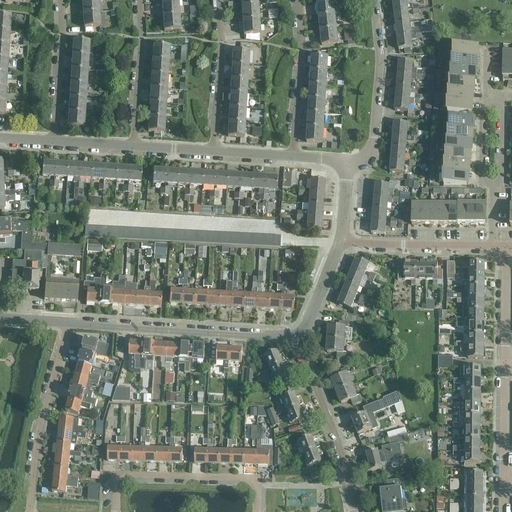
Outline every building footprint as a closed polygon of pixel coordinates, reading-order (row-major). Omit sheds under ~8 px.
[(81,0),(83,14),(99,12),(98,0),(81,0)] [(408,12),(413,11),(419,10),(418,6),(413,6),(412,5),(407,5),(406,0),(397,0),(393,1),(394,13),(408,12)] [(178,2),(162,3),(163,17),(179,16),(178,2)] [(317,3),(319,18),(335,16),(334,2),(317,3)] [(190,7),(191,24),(198,24),(197,6),(190,7)] [(241,7),(242,21),(259,20),(258,6),(241,7)] [(100,27),(99,12),(83,14),(84,28),(100,27)] [(396,25),(410,24),(408,12),(394,13),(396,25)] [(0,15),(0,30),(10,31),(11,17),(0,15)] [(179,16),(163,17),(164,32),(180,30),(179,16)] [(320,32),(337,31),(335,16),(319,18),(320,32)] [(243,36),(260,35),(259,20),(242,21),(243,36)] [(396,25),(397,37),(411,36),(410,24),(396,25)] [(355,29),(345,30),(346,40),(356,39),(355,29)] [(0,30),(0,44),(9,45),(10,31),(0,30)] [(337,31),(320,32),(322,46),(338,44),(337,31)] [(416,35),(411,36),(397,37),(399,50),(413,48),(412,41),(416,41),(416,40),(416,35)] [(73,41),(72,56),(89,57),(90,42),(73,41)] [(0,59),(8,60),(9,45),(0,44),(0,59)] [(153,46),(152,61),(169,62),(170,47),(153,46)] [(452,60),(478,60),(478,49),(453,48),(453,59),(452,59),(452,60)] [(511,86),(511,50),(503,50),(503,81),(509,81),(507,86),(507,87),(511,86)] [(232,66),(248,67),(249,52),(233,51),(232,66)] [(312,57),(311,71),(328,72),(328,58),(328,52),(318,52),(318,57),(312,57)] [(72,56),(71,70),(88,71),(89,57),(72,56)] [(0,73),(7,74),(8,60),(0,59),(0,73)] [(451,70),(476,70),(477,61),(478,61),(478,60),(452,60),(452,70),(451,70)] [(152,61),(151,75),(168,76),(169,62),(152,61)] [(413,63),(399,62),(398,74),(423,76),(433,77),(433,67),(428,67),(428,70),(423,70),(423,72),(417,71),(417,70),(412,69),(413,63)] [(247,81),(248,67),(232,66),(231,80),(247,81)] [(70,84),(87,85),(88,71),(71,70),(70,84)] [(450,81),(475,81),(475,72),(476,72),(476,70),(451,70),(451,81),(450,81)] [(311,71),(310,85),(327,86),(328,72),(311,71)] [(411,87),(411,81),(416,81),(417,80),(422,81),(423,76),(398,74),(397,86),(411,87)] [(151,75),(151,89),(167,90),(168,76),(151,75)] [(247,95),(247,81),(231,80),(230,94),(247,95)] [(475,82),(475,81),(450,81),(449,91),(448,91),(448,92),(474,92),(474,82),(475,82)] [(70,84),(69,98),(86,99),(87,85),(70,84)] [(309,100),(326,101),(327,86),(310,85),(309,100)] [(427,97),(426,96),(421,96),(415,95),(415,94),(410,94),(411,87),(397,86),(396,98),(420,101),(426,101),(427,97)] [(151,89),(150,103),(166,104),(167,90),(151,89)] [(447,102),(447,103),(473,103),(473,96),(473,93),(474,93),(474,92),(448,92),(448,96),(448,102),(447,102)] [(246,109),(247,95),(230,94),(229,108),(246,109)] [(86,99),(69,98),(68,113),(85,114),(86,99)] [(409,112),(409,106),(414,106),(414,105),(420,106),(420,101),(396,98),(395,111),(409,112)] [(326,101),(309,100),(308,114),(325,115),(326,101)] [(150,103),(149,118),(165,119),(166,104),(150,103)] [(473,103),(447,103),(447,113),(472,114),(472,103),(473,103)] [(229,108),(228,123),(245,124),(246,109),(229,108)] [(84,128),(85,114),(68,113),(68,127),(84,128)] [(308,128),(324,129),(325,115),(308,114),(308,128)] [(164,133),(165,119),(149,118),(148,132),(164,133)] [(449,130),(474,130),(474,119),(473,119),(450,119),(450,129),(449,129),(449,130)] [(244,138),(245,124),(228,123),(227,137),(244,138)] [(394,123),(393,136),(407,137),(407,136),(408,124),(394,123)] [(323,144),(324,129),(308,128),(307,143),(323,144)] [(474,131),(474,130),(449,130),(449,140),(447,140),(447,141),(472,141),(473,131),(474,131)] [(392,148),(406,149),(407,142),(414,143),(414,142),(417,142),(418,138),(412,137),(407,136),(407,137),(393,136),(392,148)] [(472,142),(472,141),(447,141),(447,151),(446,151),(471,152),(471,142),(472,142)] [(392,148),(391,160),(405,161),(405,162),(410,162),(416,162),(416,158),(410,157),(410,156),(405,155),(406,149),(392,148)] [(471,152),(446,151),(446,162),(445,162),(470,163),(470,152),(471,152)] [(404,174),(405,162),(405,161),(391,160),(390,173),(404,174)] [(470,163),(445,162),(445,172),(444,172),(444,173),(469,173),(469,163),(470,163)] [(42,176),(55,177),(56,163),(43,163),(42,176)] [(56,163),(55,177),(67,178),(68,164),(56,163)] [(67,178),(73,178),(73,183),(75,183),(74,189),(78,189),(78,184),(79,179),(80,165),(68,164),(67,178)] [(79,179),(91,180),(92,166),(80,165),(79,179)] [(91,180),(104,180),(105,167),(92,166),(91,180)] [(105,167),(104,180),(116,181),(117,167),(105,167)] [(117,167),(116,181),(128,182),(129,168),(117,167)] [(142,169),(129,168),(128,182),(141,183),(142,169)] [(152,183),(165,184),(166,170),(153,170),(152,183)] [(166,170),(165,184),(177,185),(178,171),(166,170)] [(178,171),(177,185),(190,186),(191,172),(178,171)] [(191,172),(190,186),(202,187),(203,173),(191,172)] [(203,173),(202,187),(214,187),(215,174),(203,173)] [(469,174),(469,173),(444,173),(444,184),(467,184),(467,185),(468,174),(469,174)] [(215,174),(214,187),(227,188),(227,174),(215,174)] [(227,174),(227,188),(239,189),(240,175),(227,174)] [(240,175),(239,189),(251,190),(252,176),(240,175)] [(252,176),(251,190),(259,190),(258,195),(259,195),(258,201),(263,201),(264,177),(252,176)] [(277,178),(264,177),(263,201),(267,202),(268,196),(269,191),(276,191),(277,178)] [(309,192),(323,194),(324,181),(310,180),(309,192)] [(375,197),(399,199),(399,195),(394,194),(389,193),(389,186),(376,184),(375,197)] [(0,185),(0,197),(4,197),(9,197),(15,197),(14,192),(9,193),(9,192),(4,192),(3,185),(0,185)] [(308,205),(322,206),(323,194),(309,192),(308,205)] [(101,207),(101,198),(91,197),(91,207),(101,207)] [(387,210),(388,204),(393,204),(393,203),(398,204),(399,199),(375,197),(373,209),(387,210)] [(422,225),(422,204),(413,204),(412,225),(422,225)] [(431,225),(431,204),(422,204),(422,225),(431,225)] [(440,225),(440,205),(431,204),(431,225),(440,225)] [(458,225),(458,204),(458,205),(449,205),(449,225),(458,225)] [(458,224),(467,224),(467,204),(458,204),(458,225),(458,224)] [(467,224),(476,224),(476,204),(467,204),(467,224)] [(476,224),(485,224),(485,204),(486,204),(476,204),(476,224)] [(297,216),(321,218),(322,206),(308,205),(308,212),(303,211),(303,212),(297,211),(297,216)] [(440,205),(440,225),(449,225),(449,205),(440,205)] [(386,223),(387,210),(373,209),(372,221),(386,223)] [(320,230),(321,218),(297,216),(296,221),(302,221),(302,222),(307,223),(307,229),(320,230)] [(0,244),(5,245),(6,238),(11,237),(11,233),(22,233),(20,252),(24,252),(42,253),(45,253),(45,244),(32,244),(33,224),(16,223),(16,220),(0,220),(0,244)] [(385,235),(386,223),(372,221),(371,234),(385,235)] [(85,238),(96,238),(97,227),(85,227),(85,238)] [(107,239),(107,228),(97,227),(96,238),(107,239)] [(107,239),(118,239),(118,228),(107,228),(107,239)] [(118,228),(118,239),(128,240),(129,229),(118,228)] [(128,240),(139,241),(140,229),(129,229),(128,240)] [(140,229),(139,241),(150,241),(151,230),(140,229)] [(150,241),(161,242),(161,230),(151,230),(150,241)] [(161,242),(172,242),(172,231),(161,230),(161,242)] [(182,243),(183,232),(172,231),(172,242),(182,243)] [(183,232),(182,243),(193,243),(194,232),(183,232)] [(194,232),(193,243),(204,244),(204,233),(194,232)] [(204,244),(215,244),(215,233),(204,233),(204,244)] [(215,233),(215,244),(225,245),(226,234),(215,233)] [(226,234),(225,245),(236,246),(237,234),(226,234)] [(236,246),(247,246),(248,235),(237,234),(236,246)] [(258,235),(248,235),(247,246),(258,247),(258,235)] [(269,236),(258,235),(258,247),(269,247),(269,236)] [(280,237),(269,236),(269,247),(280,248),(280,237)] [(102,253),(102,242),(87,241),(87,252),(102,253)] [(77,303),(79,283),(78,283),(79,281),(51,279),(50,276),(50,273),(50,270),(50,266),(51,262),(51,261),(51,259),(52,258),(80,259),(81,246),(48,244),(47,253),(47,257),(46,270),(45,281),(44,301),(77,303)] [(152,245),(144,244),(143,249),(148,249),(147,258),(151,258),(152,245)] [(185,246),(184,256),(194,256),(195,247),(185,246)] [(47,257),(47,253),(45,253),(42,253),(24,252),(23,262),(13,261),(11,289),(22,290),(22,291),(24,291),(38,292),(39,281),(41,281),(42,270),(46,270),(47,257)] [(356,259),(352,271),(364,276),(369,264),(356,259)] [(416,286),(416,263),(404,262),(404,268),(398,268),(398,281),(411,281),(411,286),(416,286)] [(420,281),(421,281),(426,281),(427,263),(416,263),(416,286),(420,286),(420,281)] [(437,286),(437,281),(442,281),(442,272),(438,272),(438,263),(427,263),(426,281),(433,281),(433,286),(437,286)] [(463,270),(463,276),(485,276),(485,264),(469,263),(469,270),(463,270)] [(347,282),(360,287),(364,276),(352,271),(347,282)] [(469,288),(485,288),(485,276),(463,276),(463,281),(469,281),(469,288)] [(111,305),(112,292),(112,286),(104,286),(105,277),(100,277),(100,280),(98,304),(111,305)] [(83,290),(84,290),(87,291),(86,304),(98,304),(100,280),(94,279),(94,283),(84,283),(83,290)] [(182,305),(194,306),(195,292),(187,292),(187,286),(187,280),(183,280),(183,286),(182,286),(182,291),(182,305)] [(119,292),(112,292),(111,305),(123,306),(124,292),(125,287),(124,287),(125,281),(120,281),(120,287),(119,287),(119,292)] [(232,283),(226,282),(226,294),(219,293),(219,307),(231,308),(232,294),(232,289),(232,283)] [(360,287),(347,282),(342,293),(355,298),(360,287)] [(148,308),(150,283),(145,283),(145,289),(143,288),(143,294),(136,293),(136,307),(148,308)] [(154,283),(150,283),(148,308),(161,308),(161,295),(154,294),(154,283)] [(231,308),(243,309),(244,295),(237,294),(238,289),(237,289),(237,283),(232,283),(232,289),(232,294),(231,308)] [(244,295),(243,309),(256,309),(257,285),(253,284),(252,290),(252,289),(251,295),(244,295)] [(269,296),(262,296),(262,290),(261,290),(262,285),(257,285),(256,309),(268,310),(269,296)] [(281,292),(281,297),(280,311),(293,312),(294,298),(287,297),(287,291),(286,291),(286,286),(282,286),(281,292)] [(469,288),(469,299),(485,300),(485,288),(469,288)] [(169,304),(182,305),(182,291),(170,291),(169,304)] [(123,306),(136,307),(136,293),(124,292),(123,306)] [(195,292),(194,306),(206,307),(207,293),(195,292)] [(207,293),(206,307),(219,307),(219,293),(207,293)] [(355,298),(342,293),(338,305),(351,310),(355,298)] [(269,296),(268,310),(280,311),(281,297),(269,296)] [(463,311),(484,312),(485,300),(469,299),(464,299),(457,299),(457,304),(463,304),(463,311)] [(457,323),(484,323),(484,312),(463,311),(463,319),(457,319),(457,323)] [(327,340),(345,341),(346,329),(348,329),(349,323),(339,322),(339,328),(328,327),(327,340)] [(457,328),(464,328),(469,330),(469,335),(484,335),(484,323),(457,323),(457,328)] [(484,348),(484,336),(484,335),(469,335),(468,347),(484,348)] [(82,352),(106,358),(112,360),(113,356),(96,351),(99,343),(85,339),(82,352)] [(337,359),(346,360),(346,354),(344,353),(345,341),(327,340),(327,353),(337,354),(337,359)] [(137,356),(136,362),(137,362),(137,370),(141,371),(141,368),(143,343),(130,342),(129,356),(137,356)] [(155,344),(143,343),(141,368),(141,371),(145,371),(146,362),(154,363),(154,357),(155,344)] [(167,345),(155,344),(154,357),(162,358),(161,369),(162,369),(161,373),(165,373),(166,370),(167,345)] [(180,345),(167,345),(166,370),(170,370),(171,364),(171,359),(179,359),(180,345)] [(192,346),(180,345),(179,359),(178,364),(185,365),(185,374),(190,374),(190,371),(191,365),(191,360),(192,346)] [(191,365),(190,371),(196,372),(196,360),(204,361),(205,347),(192,346),(191,360),(191,365)] [(484,360),(484,359),(485,358),(485,354),(484,353),(484,348),(468,347),(463,347),(461,347),(461,348),(461,354),(468,354),(468,360),(484,360)] [(216,362),(229,363),(230,349),(217,348),(216,362)] [(242,349),(230,349),(229,363),(241,363),(242,349)] [(265,357),(270,369),(286,363),(283,355),(280,357),(278,352),(277,352),(277,351),(271,353),(272,354),(265,357)] [(92,367),(94,360),(105,363),(106,358),(82,352),(79,364),(92,367)] [(122,363),(116,361),(113,373),(119,374),(122,363)] [(282,379),(282,381),(288,379),(287,377),(288,377),(286,372),(290,371),(286,363),(270,369),(276,382),(282,379)] [(90,374),(92,367),(79,364),(76,376),(99,382),(101,377),(90,374)] [(331,381),(336,393),(353,386),(348,374),(350,373),(347,368),(339,371),(341,377),(331,381)] [(466,368),(466,369),(460,369),(460,380),(481,380),(481,368),(466,368)] [(72,387),(85,391),(90,392),(92,385),(98,386),(99,382),(76,376),(72,387)] [(481,392),(481,380),(460,380),(454,380),(454,385),(460,385),(465,386),(465,392),(481,392)] [(353,406),(361,402),(359,397),(357,398),(353,386),(336,393),(341,404),(351,401),(353,406)] [(69,399),(82,403),(85,391),(72,387),(69,399)] [(130,389),(116,389),(112,402),(130,403),(130,389)] [(481,404),(481,392),(465,392),(465,398),(460,399),(454,399),(454,404),(481,404)] [(166,403),(176,403),(176,394),(166,393),(166,403)] [(283,399),(288,412),(303,406),(300,398),(297,400),(295,395),(294,395),(294,393),(288,396),(289,397),(283,399)] [(79,415),(82,403),(69,399),(66,412),(79,415)] [(358,436),(373,430),(370,423),(376,421),(373,412),(393,404),(390,399),(385,401),(384,400),(366,407),(368,412),(366,413),(366,414),(352,420),(358,436)] [(460,416),(481,416),(481,404),(454,404),(454,408),(460,409),(460,416)] [(293,425),(299,422),(299,423),(305,421),(304,420),(305,420),(303,415),(306,413),(303,406),(288,412),(293,425)] [(270,419),(276,417),(273,409),(267,412),(270,419)] [(453,428),(481,428),(481,416),(460,416),(460,424),(454,423),(453,428)] [(276,417),(270,419),(273,427),(280,425),(276,417)] [(84,428),(78,427),(78,420),(61,418),(59,431),(84,434),(84,428)] [(460,433),(465,434),(465,440),(480,440),(481,428),(453,428),(453,433),(460,433)] [(59,431),(58,443),(71,445),(77,445),(78,439),(86,439),(87,434),(84,434),(59,431)] [(262,433),(260,433),(257,433),(257,441),(257,447),(257,452),(256,466),(269,466),(269,441),(262,441),(262,433)] [(371,472),(383,469),(382,466),(403,460),(399,444),(409,441),(407,434),(389,440),(390,446),(382,448),(383,451),(378,452),(378,451),(366,454),(368,462),(366,463),(369,472),(371,472)] [(299,442),(304,455),(320,449),(317,441),(313,442),(312,437),(311,438),(311,436),(305,438),(305,440),(299,442)] [(133,463),(145,463),(146,438),(141,438),(141,444),(139,444),(139,449),(133,449),(133,463)] [(158,449),(150,449),(150,438),(146,438),(145,463),(157,463),(158,449)] [(166,450),(158,449),(157,463),(170,464),(170,439),(166,439),(166,450)] [(183,450),(175,450),(175,439),(170,439),(170,464),(182,464),(183,450)] [(212,440),(209,440),(208,440),(208,445),(208,446),(208,451),(207,451),(207,465),(219,465),(220,451),(213,451),(213,446),(212,446),(212,440)] [(227,451),(221,451),(220,451),(219,465),(232,465),(232,451),(233,446),(232,446),(232,440),(228,440),(228,446),(227,451)] [(453,447),(453,452),(460,452),(465,452),(480,452),(480,440),(465,440),(465,446),(460,448),(460,447),(453,447)] [(70,457),(73,457),(80,458),(81,454),(70,453),(71,445),(58,443),(56,456),(70,457)] [(121,462),(121,448),(108,448),(108,462),(121,462)] [(133,449),(121,448),(121,462),(133,463),(133,449)] [(316,466),(322,464),(321,463),(322,462),(320,458),(323,456),(320,449),(304,455),(309,467),(315,465),(316,466)] [(207,465),(207,451),(195,450),(195,464),(207,465)] [(244,452),(232,451),(232,465),(244,466),(244,452)] [(257,452),(247,452),(244,452),(244,466),(256,466),(257,452)] [(480,465),(480,452),(465,452),(465,464),(480,465)] [(55,468),(69,469),(70,457),(56,456),(55,468)] [(54,480),(78,483),(79,478),(68,477),(69,469),(55,468),(54,480)] [(467,486),(483,486),(483,474),(467,473),(467,486)] [(72,487),(78,487),(78,483),(54,480),(52,493),(66,494),(67,487),(72,487)] [(381,491),(382,503),(402,501),(401,488),(405,488),(404,480),(388,482),(389,489),(380,490),(380,491),(381,491)] [(467,486),(467,498),(483,498),(483,486),(467,486)] [(467,510),(483,510),(483,498),(467,498),(467,510)] [(407,511),(406,500),(402,501),(382,503),(383,511),(407,511)]
